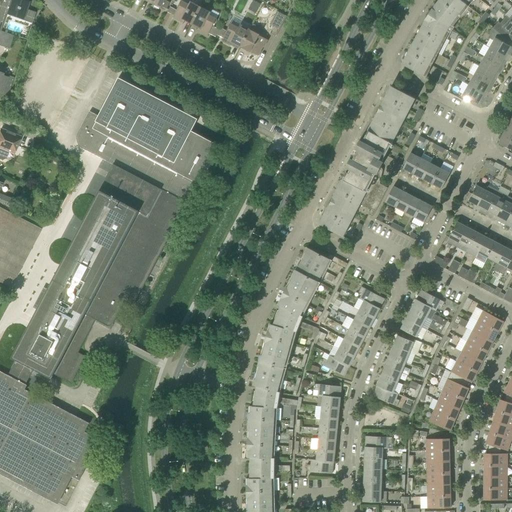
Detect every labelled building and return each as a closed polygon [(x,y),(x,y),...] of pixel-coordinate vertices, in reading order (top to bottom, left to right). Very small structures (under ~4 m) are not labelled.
[(23,20),(32,23),(36,12),(27,9),(29,2),(24,0),(1,0),(0,4),(0,15),(5,17),(6,15),(23,20)] [(153,4),(161,8),(165,0),(151,0),(154,2),(153,4)] [(178,8),(173,17),(181,21),(182,19),(192,24),(201,7),(191,1),(189,5),(181,0),(177,8),(178,8)] [(253,0),(249,9),(256,12),(261,3),(254,0),(253,0)] [(439,0),(429,14),(428,15),(429,16),(427,19),(403,64),(427,77),(431,70),(430,69),(450,32),(451,33),(455,27),(454,26),(473,0),(439,0)] [(490,7),(485,3),(482,7),(487,11),(490,7)] [(209,33),(213,26),(214,27),(218,19),(209,15),(211,12),(201,7),(192,24),(201,29),(200,31),(208,35),(209,33)] [(280,29),(287,16),(278,11),(271,25),(280,29)] [(482,17),(486,20),(489,16),(490,15),(486,11),(486,12),(482,17)] [(482,25),(486,20),(482,17),(478,22),(482,25)] [(511,20),(511,19),(504,26),(499,22),(494,28),(510,41),(511,39),(511,20)] [(224,38),(223,40),(230,44),(232,42),(241,47),(250,29),(240,24),(239,28),(230,23),(226,30),(227,31),(224,38)] [(264,47),(268,40),(260,35),(263,29),(253,23),(250,29),(241,47),(251,52),(259,56),(263,47),(264,47)] [(209,33),(212,34),(216,36),(217,35),(220,30),(216,27),(214,27),(213,26),(209,33)] [(224,38),(227,31),(226,30),(221,28),(220,30),(217,35),(224,38)] [(509,58),(511,51),(511,46),(508,45),(510,41),(494,28),(493,28),(491,31),(490,33),(491,36),(492,39),(495,40),(490,47),(509,58)] [(14,36),(0,31),(0,46),(9,49),(14,36)] [(485,57),(503,67),(509,58),(490,47),(485,57)] [(480,66),(498,77),(503,67),(485,57),(480,66)] [(474,76),(493,86),(498,77),(480,66),(474,76)] [(13,80),(2,76),(3,74),(0,73),(0,92),(8,95),(13,80)] [(452,75),(444,90),(449,93),(455,82),(454,82),(456,77),(452,75)] [(469,85),(487,95),(493,86),(474,76),(469,85)] [(79,480),(86,467),(82,465),(95,439),(83,432),(87,424),(23,390),(35,369),(52,378),(54,374),(72,383),(86,356),(78,352),(91,326),(90,326),(94,319),(107,325),(107,326),(109,326),(110,326),(111,326),(112,325),(113,324),(114,323),(124,303),(128,305),(129,304),(132,305),(170,233),(171,233),(187,202),(180,199),(182,195),(185,196),(194,181),(200,184),(220,146),(192,131),(198,119),(119,77),(99,116),(90,111),(78,134),(77,135),(77,136),(77,137),(77,138),(77,140),(77,141),(77,142),(78,144),(79,145),(80,146),(80,147),(81,147),(113,164),(59,267),(63,270),(44,307),(39,305),(12,357),(16,359),(7,377),(0,372),(0,471),(59,503),(72,477),(79,480)] [(487,95),(469,85),(462,81),(458,87),(461,89),(459,92),(466,96),(470,99),(482,105),(487,95)] [(349,168),(326,212),(320,224),(341,235),(358,202),(372,209),(369,214),(373,216),(388,188),(380,183),(383,171),(383,170),(383,169),(383,168),(382,168),(381,167),(384,162),(380,160),(382,156),(383,154),(386,155),(411,106),(412,106),(416,98),(392,86),(363,142),(360,140),(358,144),(346,167),(349,168)] [(0,157),(1,158),(5,156),(7,151),(14,153),(20,137),(1,129),(0,131),(0,157)] [(511,136),(504,133),(499,143),(511,150),(511,136)] [(27,159),(33,162),(36,154),(30,151),(27,159)] [(411,153),(403,168),(413,174),(421,158),(411,153)] [(424,153),(421,158),(413,174),(423,179),(431,163),(433,158),(424,153)] [(432,184),(440,168),(431,163),(423,179),(432,184)] [(442,189),(450,174),(440,168),(432,184),(442,189)] [(0,201),(15,209),(17,202),(0,194),(0,189),(3,183),(0,182),(0,201)] [(477,185),(469,201),(475,204),(473,207),(477,209),(487,191),(486,190),(477,185)] [(386,202),(395,207),(404,191),(394,186),(386,202)] [(499,191),(498,191),(489,186),(486,190),(487,191),(477,209),(486,214),(499,191)] [(404,191),(395,207),(405,212),(413,196),(404,191)] [(486,214),(493,218),(496,219),(508,196),(499,191),(486,214)] [(413,196),(405,212),(415,217),(423,201),(413,196)] [(511,211),(511,198),(508,196),(496,219),(506,224),(511,211)] [(415,217),(425,222),(433,207),(423,201),(415,217)] [(0,282),(11,288),(42,229),(0,207),(0,282)] [(447,236),(444,240),(457,247),(468,227),(458,222),(450,237),(447,236)] [(468,227),(457,247),(467,252),(469,247),(477,232),(468,227)] [(487,237),(477,232),(469,247),(467,252),(476,257),(487,237)] [(476,257),(486,262),(488,257),(496,242),(487,237),(476,257)] [(506,247),(496,242),(488,257),(497,262),(498,262),(506,247)] [(330,259),(346,267),(348,263),(330,254),(328,258),(307,247),(301,258),(324,270),(330,259)] [(504,273),(507,267),(511,258),(511,250),(506,247),(498,262),(497,262),(494,268),(504,273)] [(438,264),(445,268),(446,269),(448,265),(449,262),(436,256),(434,259),(438,264)] [(318,282),(324,270),(301,258),(296,270),(318,282)] [(454,259),(448,270),(455,274),(461,263),(454,259)] [(458,275),(465,279),(467,275),(467,274),(469,271),(462,267),(458,275)] [(465,279),(469,281),(472,282),(477,273),(470,269),(469,271),(467,274),(467,275),(465,279)] [(313,293),(318,282),(296,270),(290,281),(313,293)] [(307,304),(313,293),(290,281),(284,293),(307,304)] [(347,291),(349,285),(344,283),(341,288),(347,291)] [(496,290),(491,287),(486,285),(484,289),(494,294),(496,290)] [(365,300),(380,308),(385,298),(362,286),(359,292),(362,294),(360,299),(364,301),(365,300)] [(497,287),(496,289),(496,290),(494,294),(503,299),(506,294),(505,294),(501,292),(503,289),(497,287)] [(511,303),(511,302),(511,288),(509,287),(505,294),(506,294),(503,299),(508,301),(511,303)] [(422,290),(417,299),(432,307),(432,308),(436,311),(438,306),(442,308),(445,302),(422,290)] [(301,315),(307,304),(284,293),(278,304),(283,307),(303,317),(303,316),(301,315)] [(467,311),(473,300),(468,297),(462,309),(467,311)] [(417,299),(411,309),(427,317),(432,308),(432,307),(417,299)] [(360,310),(375,318),(380,308),(365,300),(364,301),(360,310)] [(456,311),(458,305),(453,302),(450,308),(456,311)] [(299,326),(301,321),(303,317),(283,307),(281,311),(278,310),(275,319),(277,320),(275,325),(270,323),(253,385),(258,387),(258,391),(255,391),(255,401),(258,401),(259,406),(250,406),(247,457),(254,458),(254,463),(249,463),(249,473),(252,473),(252,478),(246,478),(247,511),(272,511),(272,478),(275,478),(275,471),(275,465),(275,458),(272,458),(275,408),(278,408),(278,402),(279,397),(280,392),(278,391),(295,331),(297,332),(299,326)] [(504,321),(484,311),(476,307),(471,317),(478,321),(499,331),(504,321)] [(422,327),(427,317),(411,309),(406,319),(422,327)] [(360,310),(355,319),(370,328),(375,318),(360,310)] [(458,316),(455,321),(459,324),(466,327),(468,322),(458,316)] [(355,319),(349,329),(365,337),(370,328),(355,319)] [(422,327),(406,319),(401,329),(422,340),(427,330),(422,327)] [(445,327),(448,328),(451,323),(443,319),(440,324),(445,327)] [(318,331),(319,328),(301,321),(299,326),(314,332),(317,333),(318,331)] [(478,321),(473,331),(493,342),(499,331),(478,321)] [(349,329),(344,339),(360,347),(365,337),(349,329)] [(318,331),(317,333),(316,337),(319,338),(324,340),(327,334),(321,332),(318,331)] [(473,331),(468,341),(488,352),(493,342),(473,331)] [(394,345),(410,352),(417,355),(422,342),(415,339),(414,342),(398,335),(394,345)] [(462,351),(483,362),(488,352),(468,341),(467,341),(461,338),(456,348),(462,351)] [(344,339),(339,349),(355,357),(360,347),(344,339)] [(394,345),(390,355),(406,362),(410,352),(394,345)] [(350,367),(355,357),(339,349),(335,358),(334,359),(349,367),(350,367)] [(462,351),(457,362),(477,372),(483,362),(462,351)] [(344,376),(349,367),(334,359),(335,358),(327,353),(321,364),(344,376)] [(385,366),(402,372),(406,362),(390,355),(385,366)] [(477,372),(457,362),(451,372),(452,372),(469,381),(472,383),(477,372)] [(435,375),(438,370),(440,366),(438,365),(434,363),(431,373),(435,375)] [(381,376),(397,382),(402,372),(385,366),(381,376)] [(452,372),(450,375),(448,379),(443,389),(465,399),(469,388),(466,387),(469,381),(452,372)] [(397,382),(381,376),(377,386),(393,393),(394,392),(398,393),(399,394),(403,385),(397,382)] [(416,390),(418,384),(419,383),(413,381),(411,380),(409,387),(410,388),(416,390)] [(323,395),(341,397),(342,386),(315,384),(315,390),(319,390),(318,396),(323,396),(323,395)] [(393,393),(377,386),(373,396),(398,406),(400,400),(396,398),(398,393),(394,392),(393,393)] [(417,397),(419,391),(416,390),(410,388),(408,394),(414,397),(414,396),(417,397)] [(443,389),(439,400),(460,409),(465,399),(443,389)] [(504,400),(501,399),(497,410),(511,415),(511,396),(507,394),(504,400)] [(322,406),(340,408),(341,397),(323,395),(323,396),(322,406)] [(298,403),(298,400),(279,397),(278,402),(291,405),(297,406),(298,403)] [(439,400),(434,411),(455,420),(460,409),(439,400)] [(405,403),(401,410),(409,413),(412,407),(405,403)] [(321,417),(339,419),(340,408),(322,406),(321,417)] [(493,421),(511,427),(511,415),(497,410),(493,421)] [(430,421),(451,431),(455,420),(434,411),(430,421)] [(320,428),(337,430),(339,419),(321,417),(320,428)] [(511,440),(511,438),(511,427),(493,421),(490,432),(511,440)] [(319,439),(336,441),(337,430),(320,428),(319,439)] [(489,445),(489,446),(488,450),(501,451),(501,448),(508,451),(511,440),(490,432),(486,443),(489,445)] [(366,436),(366,446),(383,447),(383,448),(388,449),(388,443),(392,443),(392,437),(366,436)] [(449,438),(426,439),(427,450),(450,450),(449,438)] [(318,450),(335,452),(336,441),(319,439),(318,450)] [(365,458),(382,459),(383,448),(383,447),(366,446),(365,446),(365,458)] [(316,461),(334,463),(335,452),(318,450),(317,460),(316,461)] [(427,450),(427,462),(450,461),(450,450),(427,450)] [(485,465),(507,465),(508,453),(501,453),(501,451),(488,450),(488,453),(485,453),(485,465)] [(365,469),(382,469),(382,459),(365,458),(365,469)] [(316,461),(317,460),(312,459),(311,465),(307,464),(306,471),(333,473),(334,463),(316,461)] [(427,462),(427,474),(450,473),(450,461),(427,462)] [(484,477),(507,477),(507,465),(485,465),(484,477)] [(364,480),(382,480),(382,469),(365,469),(364,480)] [(427,474),(428,485),(451,485),(450,473),(427,474)] [(484,488),(507,488),(507,477),(484,477),(484,488)] [(381,491),(382,480),(364,480),(364,491),(381,491)] [(428,485),(428,497),(451,496),(451,485),(428,485)] [(484,488),(484,500),(507,500),(507,488),(484,488)] [(364,491),(363,501),(381,502),(381,491),(364,491)] [(451,508),(451,496),(428,497),(428,508),(451,508)]
